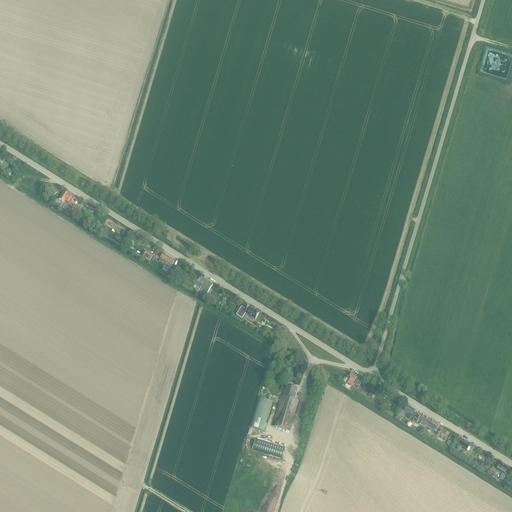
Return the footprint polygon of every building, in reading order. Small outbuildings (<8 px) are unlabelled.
[(53,186),(48,190),(53,196),(58,192),(53,186)] [(73,207),(71,210),(78,213),(81,208),(75,205),(75,204),(77,204),(77,203),(77,201),(78,200),(63,191),(58,200),(64,203),(65,201),(68,203),(68,204),(73,207)] [(143,255),(142,257),(149,261),(153,255),(145,251),(145,252),(144,251),(142,254),(143,255)] [(160,259),(159,261),(164,265),(162,268),(167,272),(171,265),(174,261),(163,253),(160,258),(160,259)] [(201,288),(206,280),(200,276),(193,288),(196,290),(195,290),(196,291),(196,292),(197,292),(198,292),(199,292),(201,288)] [(206,280),(201,288),(205,291),(205,292),(207,294),(213,284),(206,280)] [(242,313),(239,317),(242,319),(244,315),(245,314),(255,320),(259,313),(249,306),(247,310),(246,310),(244,309),(242,313)] [(350,378),(347,383),(353,387),(355,383),(354,382),(355,381),(358,376),(357,375),(352,372),(349,377),(350,378)] [(355,383),(353,387),(357,390),(359,388),(362,390),(361,392),(366,395),(368,391),(363,388),(360,386),(364,379),(358,376),(355,381),(354,382),(355,383)] [(272,427),(290,432),(299,402),(294,401),(298,389),(287,385),(284,397),(281,397),(280,401),(269,397),(268,401),(279,404),(272,427)] [(273,403),(259,398),(250,427),(264,432),(265,429),(266,430),(268,425),(266,424),(273,403)] [(299,417),(305,418),(309,405),(303,403),(299,417)] [(412,416),(415,410),(407,406),(404,411),(412,416)] [(413,421),(417,423),(416,423),(424,428),(430,419),(423,415),(423,416),(421,415),(419,419),(415,417),(413,421)] [(430,419),(424,428),(425,428),(426,427),(435,433),(440,426),(437,424),(430,419)] [(455,442),(457,444),(467,450),(471,444),(461,438),(458,437),(455,442)] [(282,458),(285,448),(257,439),(254,450),(282,458)] [(502,474),(499,479),(502,481),(507,474),(505,472),(508,468),(500,463),(496,470),(497,471),(502,474)]
